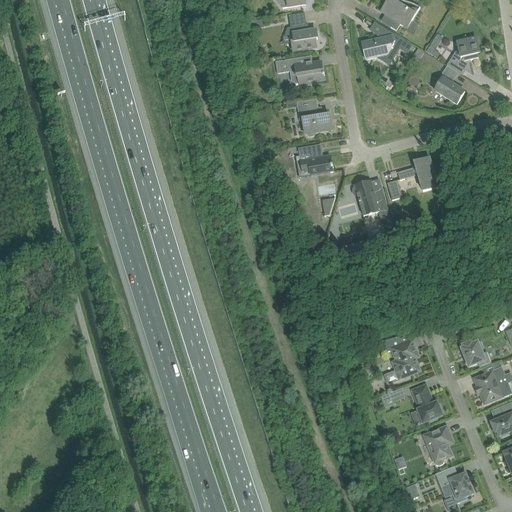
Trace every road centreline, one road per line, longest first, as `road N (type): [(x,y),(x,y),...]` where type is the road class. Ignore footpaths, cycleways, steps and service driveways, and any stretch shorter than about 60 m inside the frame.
road 1 (motorway): [(61,0),(220,511)]
road 2 (motorway): [(247,511),(89,0)]
road 3 (residential): [(511,122),(372,153),(361,148),(332,0)]
road 4 (residential): [(511,509),(501,501),(437,346),(447,330),(511,316)]
